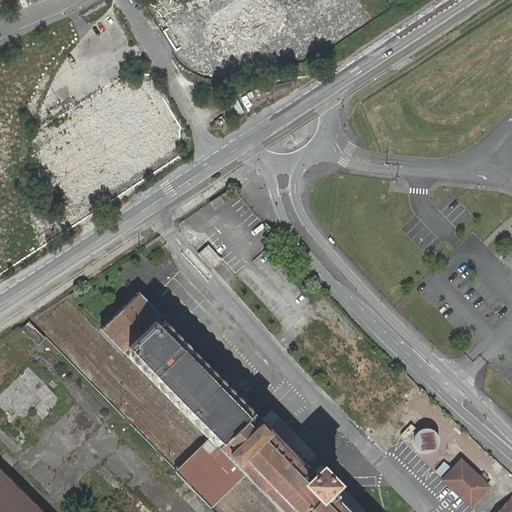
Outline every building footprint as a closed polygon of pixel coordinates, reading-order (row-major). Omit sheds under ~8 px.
[(176,0),(146,0),(160,23),(182,11),(176,0)] [(0,220),(0,237),(0,238),(19,231),(13,216),(0,220)] [(219,259),(208,248),(201,254),(212,266),(219,259)] [(347,511),(333,497),(337,494),(330,487),(336,481),(320,463),(313,470),(307,464),(303,468),(249,413),(252,410),(160,314),(138,292),(101,328),(122,350),(207,438),(215,446),(216,445),(244,473),(282,511),(347,511)] [(316,325),(296,345),(355,402),(342,416),(358,431),(374,414),(384,424),(396,412),(388,405),(409,382),(400,374),(385,389),(370,375),(378,368),(356,347),(348,355),(316,325)] [(373,418),(361,429),(383,452),(395,440),(373,418)] [(412,437),(412,442),(413,446),(416,450),(420,452),(425,453),(429,453),(432,451),(436,448),(438,444),(438,440),(438,436),(436,432),(433,429),(430,427),(425,427),(421,427),(417,429),(414,433),(412,437)] [(215,446),(207,438),(175,470),(211,507),(244,473),(216,445),(215,446)] [(490,487),(459,458),(438,480),(469,509),(490,487)] [(0,511),(45,511),(0,467),(0,511)] [(511,511),(511,496),(497,511),(511,511)]
